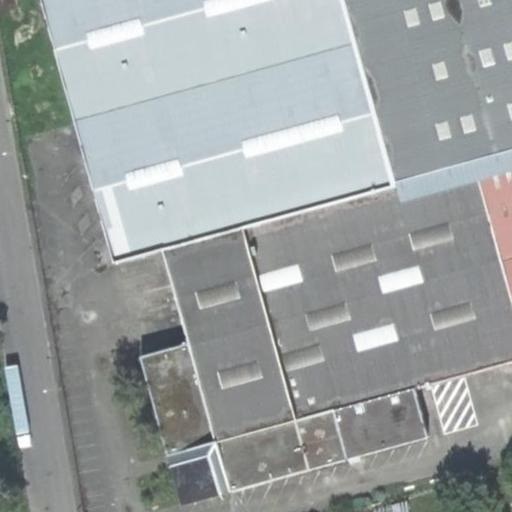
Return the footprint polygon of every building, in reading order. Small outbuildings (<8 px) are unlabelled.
[(43,0),(76,119),(357,42),(345,0),(43,0)] [(511,0),(345,0),(357,42),(397,185),(477,163),(511,153),(511,0)] [(219,442),(232,491),(430,436),(417,388),(511,361),(511,292),(477,163),(397,185),(357,42),(76,119),(95,185),(116,262),(165,248),(191,342),(142,356),(170,455),(219,442)] [(511,153),(477,163),(511,292),(511,153)] [(183,504),(232,491),(219,442),(170,455),(183,504)]
